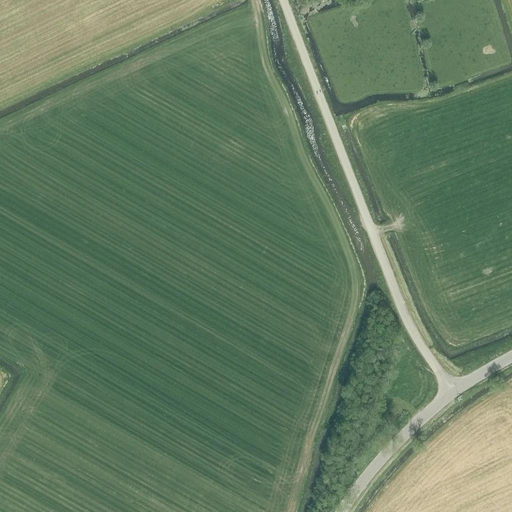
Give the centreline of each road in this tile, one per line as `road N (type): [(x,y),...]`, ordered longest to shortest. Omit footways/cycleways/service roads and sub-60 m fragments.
road 1 (tertiary): [(451,394),(408,322),(284,0)]
road 2 (tertiary): [(343,511),(407,430),(451,394)]
